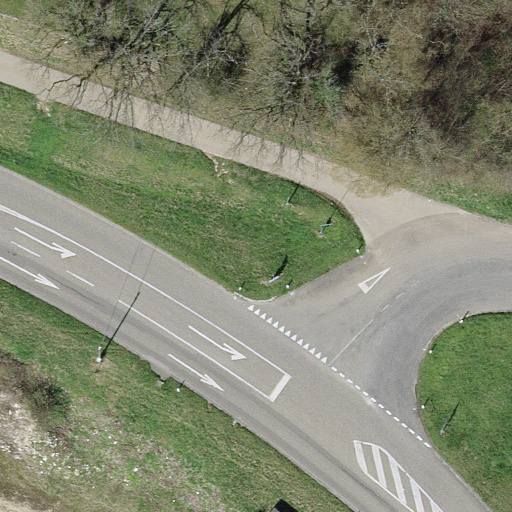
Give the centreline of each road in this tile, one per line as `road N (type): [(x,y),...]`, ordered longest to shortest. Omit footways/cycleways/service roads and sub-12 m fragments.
road 1 (track): [(0,71),(386,216),(426,278)]
road 2 (secondary): [(310,408),(173,316),(0,220)]
road 3 (secondary): [(511,276),(426,278),(363,330),(310,408)]
road 4 (secondary): [(429,511),(310,408)]
